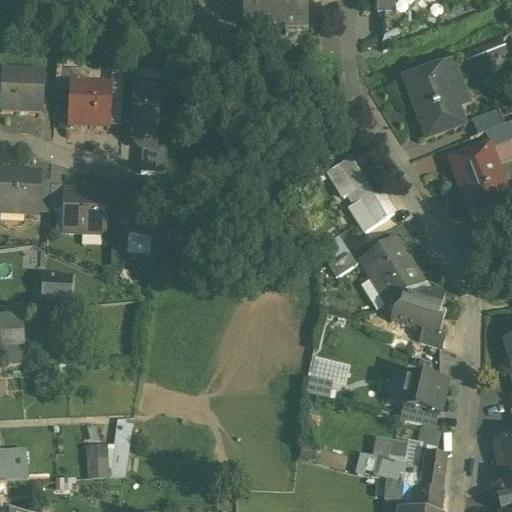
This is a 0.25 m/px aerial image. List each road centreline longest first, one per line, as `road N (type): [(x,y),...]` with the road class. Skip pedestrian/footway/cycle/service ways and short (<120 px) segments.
road 1 (residential): [(453,511),(472,302),(462,268),(359,109),(341,0)]
road 2 (residential): [(0,137),(124,170)]
